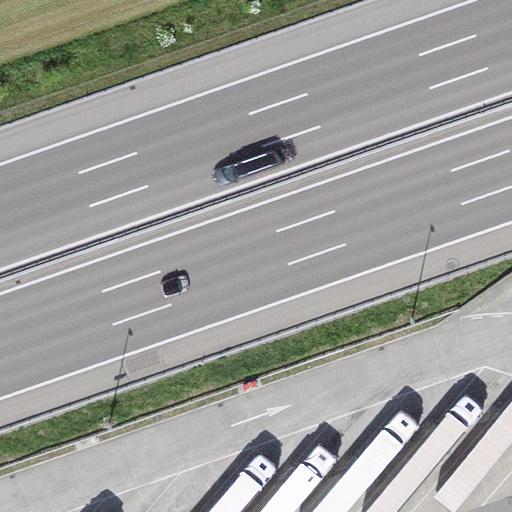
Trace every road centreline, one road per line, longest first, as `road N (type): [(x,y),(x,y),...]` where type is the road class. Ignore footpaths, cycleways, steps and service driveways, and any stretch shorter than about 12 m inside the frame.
road 1 (motorway): [(511,39),(0,216)]
road 2 (motorway): [(0,345),(511,169)]
